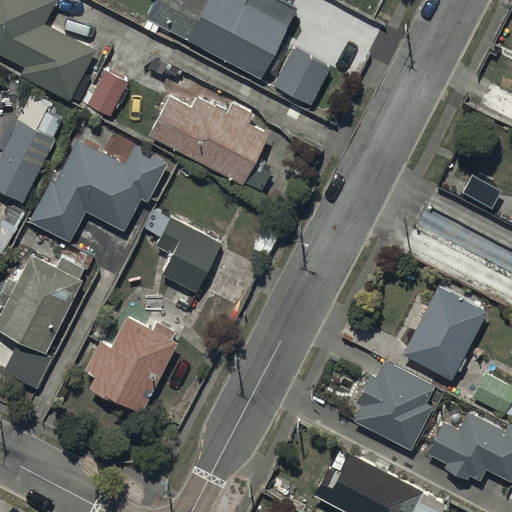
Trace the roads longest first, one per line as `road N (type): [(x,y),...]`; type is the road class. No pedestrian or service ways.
road 1 (residential): [(258,382),(457,0)]
road 2 (residential): [(258,382),(507,511)]
road 3 (residential): [(192,511),(258,382)]
road 4 (residential): [(107,511),(0,454)]
